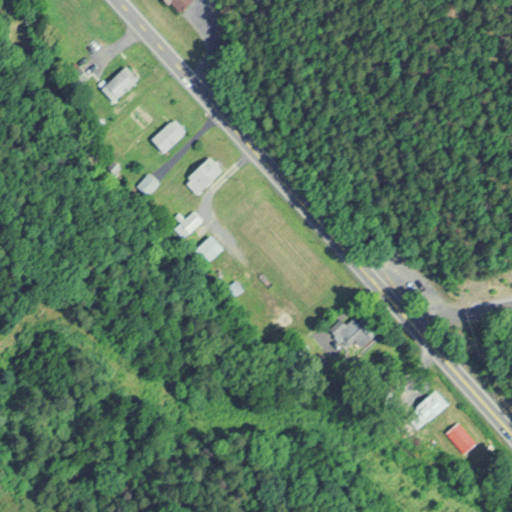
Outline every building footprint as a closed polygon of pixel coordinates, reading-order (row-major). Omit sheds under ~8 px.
[(160,0),(168,11),(185,0),(160,0)] [(112,90),(126,94),(129,82),(133,83),(136,72),(118,67),(112,90)] [(164,152),(189,131),(177,117),(152,138),(164,152)] [(209,161),(186,180),(198,194),(220,175),(209,161)] [(180,238),(204,219),(195,208),(171,227),(180,238)] [(192,248),(202,263),(224,247),(214,233),(192,248)] [(442,399),(427,387),(403,417),(418,429),(442,399)] [(441,431),(460,452),(473,441),(454,420),(441,431)]
